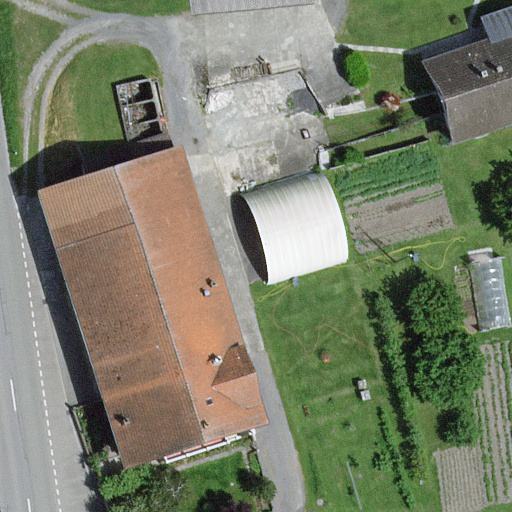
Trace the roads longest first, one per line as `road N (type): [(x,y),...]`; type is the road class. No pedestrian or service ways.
road 1 (track): [(97,22),(48,71),(33,189),(23,209),(0,220)]
road 2 (track): [(37,0),(164,39),(194,114)]
road 3 (tertiary): [(0,306),(27,511)]
road 4 (track): [(178,59),(310,52),(343,94)]
